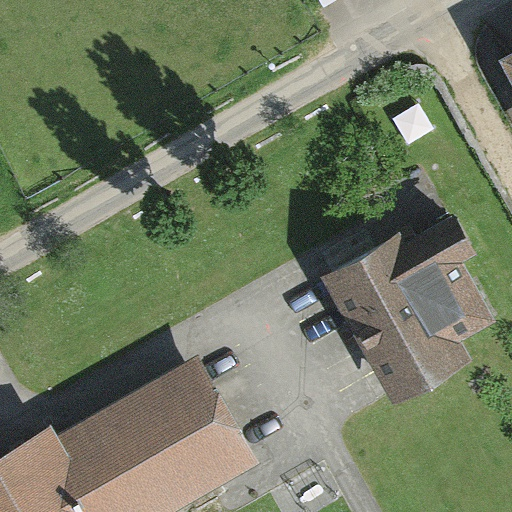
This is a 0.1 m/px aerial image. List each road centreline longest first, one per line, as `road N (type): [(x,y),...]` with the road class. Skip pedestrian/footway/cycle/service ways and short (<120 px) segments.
road 1 (residential): [(0,261),(462,0)]
road 2 (track): [(430,18),(511,161)]
